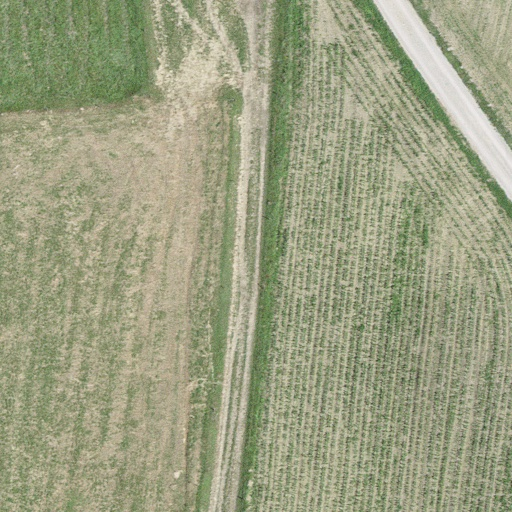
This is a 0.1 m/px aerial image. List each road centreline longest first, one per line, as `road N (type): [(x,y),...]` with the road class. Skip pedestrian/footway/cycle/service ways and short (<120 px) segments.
road 1 (track): [(254,0),(247,307),(224,511)]
road 2 (track): [(397,0),(511,178)]
